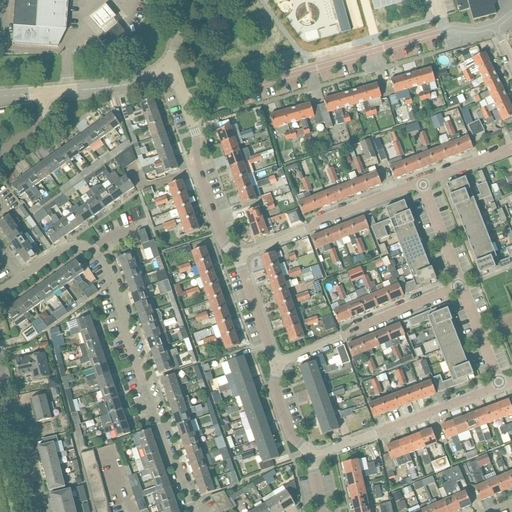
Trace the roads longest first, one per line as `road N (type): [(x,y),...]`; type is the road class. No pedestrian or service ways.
road 1 (residential): [(20,277),(70,245),(98,255),(192,511)]
road 2 (residential): [(185,104),(452,27),(493,25)]
road 3 (residential): [(310,456),(500,385)]
road 4 (residential): [(275,364),(460,285)]
road 5 (residential): [(237,255),(421,181)]
road 6 (residential): [(237,255),(221,237),(197,170),(185,104)]
road 7 (residential): [(34,511),(0,376)]
road 8 (unclassified): [(169,73),(44,92)]
